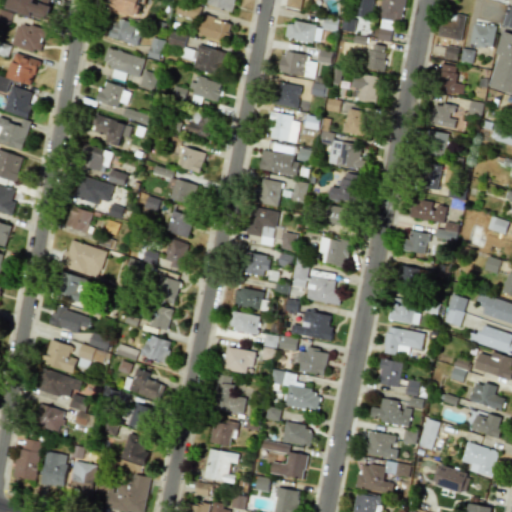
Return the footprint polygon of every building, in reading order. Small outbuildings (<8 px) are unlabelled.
[(33,0),(4,0),(3,10),(47,19),(50,6),(47,5),(48,0),(40,0),(40,4),(33,2),(33,0)] [(138,16),(140,0),(110,0),(109,11),(138,16)] [(175,14),(198,19),(201,5),(178,0),(175,14)] [(231,12),(235,0),(204,0),(204,2),(231,12)] [(301,0),(285,0),(284,6),(300,9),(301,0)] [(358,0),(355,15),(369,18),(373,0),(358,0)] [(404,0),(382,0),(375,39),(390,42),(394,19),(401,20),(404,0)] [(0,22),(7,25),(11,13),(0,9),(0,22)] [(461,40),(466,15),(456,13),(455,20),(441,17),(437,36),(461,40)] [(198,35),(226,42),(231,24),(214,20),(214,17),(203,14),(198,35)] [(135,46),(142,29),(115,18),(108,36),(135,46)] [(355,20),(344,18),(342,29),(352,31),(355,20)] [(287,21),(284,38),(320,43),(322,26),(287,21)] [(468,43),(491,49),(496,27),(473,22),(468,43)] [(41,52),(46,29),(18,23),(13,46),(41,52)] [(184,48),(186,35),(170,32),(168,44),(184,48)] [(503,33),(511,35),(511,93),(486,85),(503,33)] [(146,57),(158,60),(164,41),(152,37),(146,57)] [(386,46),(369,43),(365,69),(383,71),(386,46)] [(191,68),(218,75),(225,52),(198,45),(191,68)] [(443,59),(457,61),(459,47),(445,45),(443,59)] [(144,57),(106,49),(103,64),(113,66),(111,77),(124,80),(125,74),(140,77),(144,57)] [(330,64),(332,52),(320,50),(318,62),(330,64)] [(306,61),(307,54),(282,51),(279,74),(314,78),(316,62),(306,61)] [(31,85),(38,60),(13,53),(6,78),(31,85)] [(437,91),(462,95),(464,84),(454,83),(457,67),(442,64),(437,91)] [(138,86),(150,91),(156,75),(144,70),(138,86)] [(349,97),(375,104),(381,79),(355,72),(349,97)] [(0,90),(6,93),(10,80),(0,76),(0,90)] [(194,86),(191,101),(200,103),(201,98),(217,101),(221,82),(197,77),(195,86),(194,86)] [(274,104),(296,108),(301,86),(278,82),(274,104)] [(125,107),(129,89),(105,83),(103,90),(98,89),(95,101),(125,107)] [(27,119),(31,105),(28,104),(32,92),(11,85),(3,111),(27,119)] [(338,112),(340,100),(328,98),(325,110),(338,112)] [(454,106),(434,103),(430,124),(450,128),(454,106)] [(370,113),(347,109),(342,132),(366,136),(370,113)] [(143,112),(125,110),(124,119),(142,122),(143,112)] [(213,116),(191,111),(186,132),(209,137),(213,116)] [(267,138),(295,142),(299,117),(271,113),(267,138)] [(104,143),(117,146),(121,136),(127,137),(131,126),(94,115),(90,131),(106,136),(104,143)] [(319,118),(306,116),(304,127),(317,130),(319,118)] [(0,141),(22,149),(30,121),(22,119),(20,125),(0,118),(0,141)] [(511,128),(493,125),(490,140),(511,144),(511,128)] [(447,133),(428,131),(425,155),(444,157),(447,133)] [(359,160),(361,144),(330,141),(327,165),(363,170),(364,160),(359,160)] [(100,165),(107,167),(112,152),(85,144),(78,164),(98,171),(100,165)] [(204,151),(182,147),(178,168),(200,172),(204,151)] [(0,176),(15,182),(22,157),(0,150),(0,176)] [(297,155),(261,150),(258,170),(294,175),(297,155)] [(436,190),(442,166),(425,162),(419,186),(436,190)] [(123,186),(127,174),(110,169),(107,181),(123,186)] [(327,199),(356,202),(359,175),(341,173),(340,188),(328,187),(327,199)] [(73,197),(97,205),(99,199),(107,202),(113,186),(81,175),(73,197)] [(254,202),(276,207),(281,182),(260,177),(254,202)] [(197,185),(173,178),(167,197),(191,205),(197,185)] [(303,203),(306,183),(293,180),(290,200),(303,203)] [(0,211),(11,216),(15,202),(10,200),(14,191),(0,185),(0,211)] [(442,224),(447,206),(413,198),(408,216),(442,224)] [(106,215),(119,219),(123,208),(111,203),(106,215)] [(350,209),(328,205),(325,223),(347,227),(350,209)] [(86,232),(92,212),(71,206),(65,226),(86,232)] [(277,212),(251,207),(246,233),(260,236),(259,243),(270,246),(277,212)] [(166,233),(188,237),(192,215),(170,212),(166,233)] [(486,228),(504,234),(508,222),(490,216),(486,228)] [(0,244),(5,246),(10,226),(0,223),(0,244)] [(425,253),(428,233),(409,231),(408,239),(403,239),(402,250),(425,253)] [(294,234),(282,232),(280,248),(292,250),(294,234)] [(324,264),(345,267),(349,241),(320,237),(318,252),(326,253),(324,264)] [(188,244),(170,239),(164,263),(182,268),(188,244)] [(59,265),(97,278),(106,251),(71,240),(67,251),(64,250),(59,265)] [(265,277),(269,257),(247,252),(243,272),(265,277)] [(496,273),(500,260),(487,256),(483,269),(496,273)] [(305,287),(306,267),(294,266),(293,286),(305,287)] [(397,286),(423,290),(427,270),(400,266),(397,286)] [(511,272),(509,271),(502,292),(511,295),(511,272)] [(86,279),(64,273),(58,294),(81,300),(86,279)] [(173,304),(181,283),(158,274),(150,295),(173,304)] [(305,300),(338,305),(340,292),(333,291),(334,280),(309,276),(305,300)] [(235,288),(233,305),(260,309),(262,291),(235,288)] [(511,303),(479,293),(477,300),(484,303),(481,314),(511,323),(511,303)] [(443,321),(459,326),(467,299),(451,294),(443,321)] [(417,323),(418,313),(414,312),(415,300),(392,298),(389,321),(417,323)] [(49,323),(76,333),(79,326),(87,328),(91,317),(55,305),(49,323)] [(168,330),(172,308),(153,305),(149,326),(168,330)] [(290,333),(330,341),(333,326),(328,326),(330,315),(304,310),(301,326),(292,324),(290,333)] [(259,315),(230,312),(228,330),(257,333),(259,315)] [(511,339),(511,334),(482,324),(478,335),(471,332),(468,340),(511,355),(511,341),(511,339)] [(424,333),(387,326),(382,352),(396,355),(397,352),(407,354),(408,347),(421,349),(424,333)] [(88,345),(107,350),(109,338),(91,333),(88,345)] [(171,341),(147,335),(142,356),(165,362),(171,341)] [(295,350),(297,338),(279,335),(277,347),(295,350)] [(77,359),(68,356),(72,347),(50,339),(42,363),(72,374),(77,359)] [(77,357),(101,363),(104,351),(80,345),(77,357)] [(245,373),(247,366),(252,367),(255,352),(226,346),(222,369),(245,373)] [(121,356),(135,359),(137,350),(123,347),(121,356)] [(301,347),(296,370),(323,376),(328,353),(301,347)] [(473,369),(510,380),(511,373),(511,369),(510,368),(511,360),(511,357),(492,352),(490,356),(478,352),(473,369)] [(398,387),(402,362),(380,359),(377,384),(398,387)] [(463,362),(463,364),(455,361),(449,378),(462,383),(469,364),(463,362)] [(160,400),(163,384),(147,380),(149,372),(132,368),(127,392),(160,400)] [(81,379),(41,369),(36,390),(69,398),(71,389),(78,391),(81,379)] [(296,373),(271,370),(269,383),(287,385),(284,405),(317,410),(320,390),(294,387),(296,373)] [(245,397),(230,395),(233,377),(217,374),(212,410),(243,414),(245,397)] [(419,381),(406,380),(405,395),(418,396),(419,381)] [(496,386),(473,381),(469,402),(501,410),(504,397),(494,395),(496,386)] [(88,398),(72,394),(69,407),(85,411),(88,398)] [(371,406),(369,419),(408,426),(411,408),(399,407),(400,401),(380,398),(379,408),(371,406)] [(33,424),(59,432),(65,411),(39,403),(33,424)] [(155,409),(134,403),(127,427),(148,433),(155,409)] [(265,418),(278,421),(281,409),(267,406),(265,418)] [(498,437),(500,429),(498,428),(501,417),(469,409),(465,429),(498,437)] [(209,442),(228,446),(231,437),(235,438),(238,423),(215,417),(209,442)] [(439,422),(425,418),(417,445),(430,449),(439,422)] [(281,441),(309,447),(313,428),(285,421),(281,441)] [(117,427),(106,424),(104,433),(115,436),(117,427)] [(364,455),(396,458),(396,449),(393,448),(395,434),(367,431),(364,455)] [(148,452),(145,451),(148,439),(127,433),(119,459),(144,466),(148,452)] [(41,441),(20,439),(15,478),(36,480),(41,441)] [(490,477),(498,451),(467,442),(461,461),(471,464),(469,470),(490,477)] [(228,474),(229,463),(237,463),(238,452),(207,449),(205,477),(233,479),(234,475),(228,474)] [(308,456),(282,449),(276,473),(302,480),(308,456)] [(40,484),(64,487),(68,455),(45,451),(40,484)] [(96,464),(73,462),(71,489),(93,491),(96,464)] [(356,488),(391,494),(393,483),(383,481),(384,472),(398,474),(398,470),(405,471),(407,465),(387,462),(386,467),(360,463),(356,488)] [(430,483),(463,494),(470,474),(437,464),(430,483)] [(144,511),(149,477),(133,475),(132,482),(109,479),(106,509),(132,511),(144,511)] [(295,511),(300,491),(277,487),(272,511),(295,511)] [(378,511),(381,498),(355,493),(351,511),(378,511)] [(206,511),(207,504),(191,502),(190,511),(206,511)] [(490,511),(492,507),(468,503),(466,511),(490,511)]
